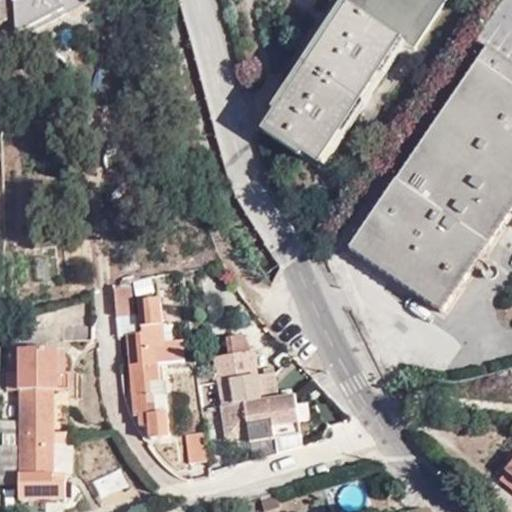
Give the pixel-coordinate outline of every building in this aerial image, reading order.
[(8,0),(8,1),(0,2),(0,21),(17,19),(18,36),(89,0),(8,0)] [(363,0),(357,10),(351,6),(269,129),(321,164),(402,42),(415,23),(380,0),(363,0)] [(342,0),(351,6),(357,10),(363,0),(380,0),(415,23),(402,42),(416,51),(449,0),(342,0)] [(511,64),(490,50),(353,252),(445,314),(511,215),(511,64)] [(92,262),(90,244),(65,246),(67,265),(92,262)] [(134,290),(115,291),(118,317),(135,315),(134,290)] [(64,342),(94,342),(93,325),(64,325),(64,342)] [(187,364),(185,342),(166,344),(164,325),(144,327),(145,336),(128,337),(136,418),(139,417),(141,428),(150,427),(151,441),(172,439),(170,414),(159,414),(157,397),(153,398),(152,384),(161,383),(160,366),(187,364)] [(251,438),(251,443),(301,435),(295,396),(280,398),(277,374),(259,377),(255,351),(252,352),(251,347),(245,336),(227,338),(229,356),(215,358),(227,442),(251,438)] [(21,422),(0,422),(0,429),(0,433),(21,434),(21,502),(69,502),(69,474),(55,474),(56,392),(61,392),(61,375),(67,375),(67,350),(21,350),(21,373),(7,373),(7,392),(21,392),(21,422)] [(74,375),(67,375),(61,375),(61,392),(74,392),(74,375)] [(210,462),(206,434),(186,437),(190,465),(210,462)] [(511,490),(511,475),(508,472),(501,481),(511,490)] [(281,507),(277,491),(262,496),(266,511),(281,507)]
